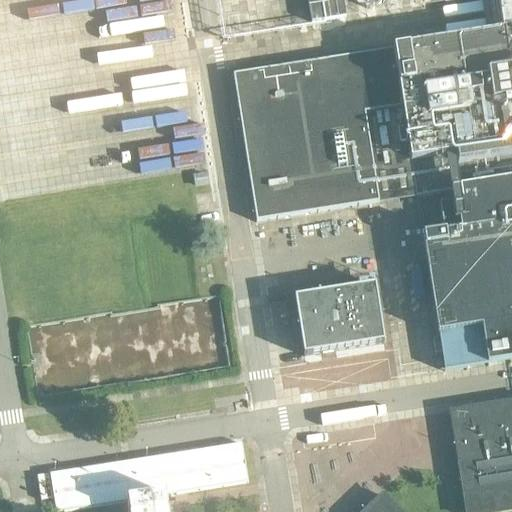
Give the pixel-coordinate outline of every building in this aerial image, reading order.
[(511,0),(495,0),(501,34),(232,76),(255,223),(459,191),(461,203),(511,195),(511,0)] [(307,0),(311,23),(345,18),(342,0),(444,0),(445,3),(461,0),(307,0)] [(511,195),(461,203),(439,207),(443,235),(422,238),(437,336),(481,329),(482,336),(511,330),(511,195)] [(373,288),(302,299),(294,300),(304,357),(382,344),(373,288)] [(506,511),(511,511),(511,403),(449,414),(465,511),(506,511)] [(166,511),(164,497),(247,484),(241,445),(49,475),(50,484),(41,485),(43,494),(52,493),(54,511),(61,511),(126,502),(127,511),(166,511)] [(365,511),(396,511),(381,496),(365,511)]
